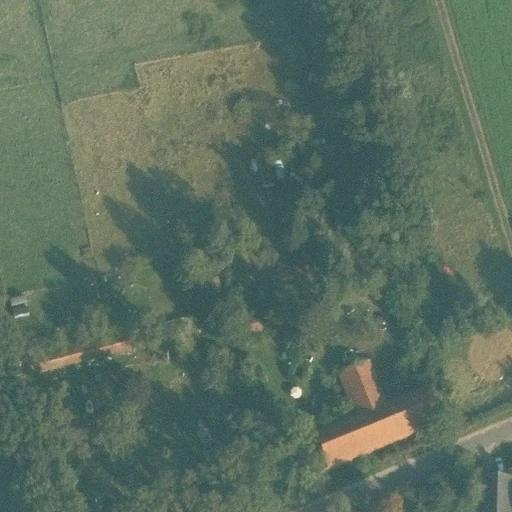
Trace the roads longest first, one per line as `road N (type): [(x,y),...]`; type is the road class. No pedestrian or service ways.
road 1 (track): [(436,0),(511,245)]
road 2 (tertiary): [(318,510),(511,430)]
